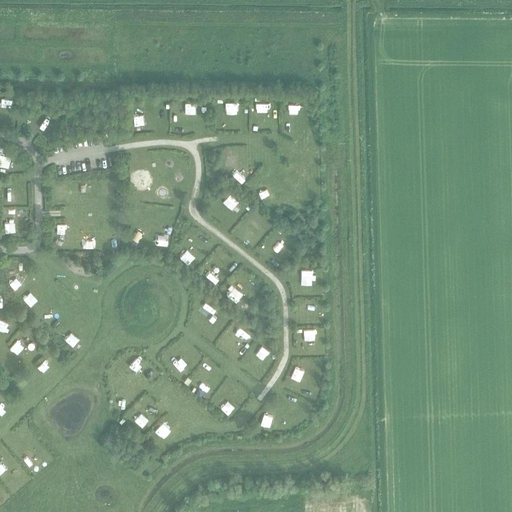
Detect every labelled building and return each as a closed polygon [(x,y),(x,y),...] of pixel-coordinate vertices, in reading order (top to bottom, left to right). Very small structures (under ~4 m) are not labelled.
[(4,99),(15,100),(16,88),(4,88),(4,99)] [(153,93),(154,104),(165,103),(165,93),(153,93)] [(292,93),(293,108),(304,108),(304,93),(292,93)] [(190,94),(179,94),(179,105),(191,105),(190,94)] [(228,94),(228,102),(240,102),(240,94),(228,94)] [(13,147),(3,146),(2,160),(13,161),(13,147)] [(19,182),(9,182),(10,196),(19,196),(19,182)] [(259,188),(270,196),(274,190),(262,183),(259,188)] [(193,247),(187,254),(194,260),(200,252),(193,247)] [(10,270),(14,281),(26,276),(22,266),(10,270)] [(302,278),(314,279),(314,267),(302,266),(302,278)] [(213,297),(209,305),(215,309),(219,301),(213,297)] [(309,308),(317,309),(317,298),(310,298),(309,308)] [(74,321),(65,329),(75,340),(84,331),(74,321)] [(264,346),(257,354),(262,358),(269,350),(264,346)] [(0,395),(3,397),(8,387),(2,384),(0,388),(0,395)] [(140,410),(147,414),(151,407),(145,403),(140,410)] [(163,435),(170,427),(163,420),(155,428),(163,435)]
